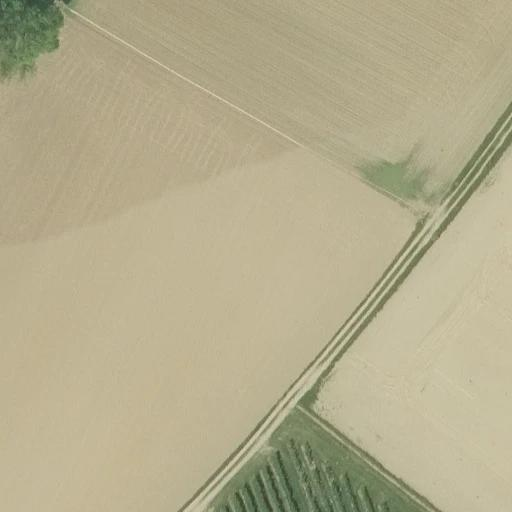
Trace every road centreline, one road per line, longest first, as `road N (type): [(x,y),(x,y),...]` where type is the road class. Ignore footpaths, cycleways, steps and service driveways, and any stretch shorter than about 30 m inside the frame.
road 1 (track): [(288,401),(511,116)]
road 2 (track): [(187,511),(288,401)]
